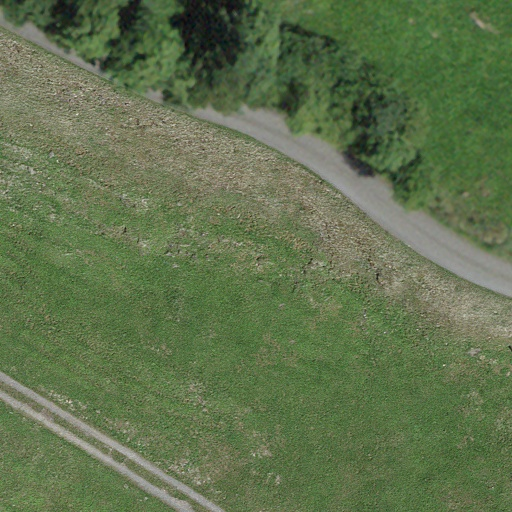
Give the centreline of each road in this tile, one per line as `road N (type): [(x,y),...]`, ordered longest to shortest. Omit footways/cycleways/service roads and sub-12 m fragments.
road 1 (unclassified): [(0,12),(278,131),(422,233),(511,283)]
road 2 (track): [(0,384),(202,511)]
